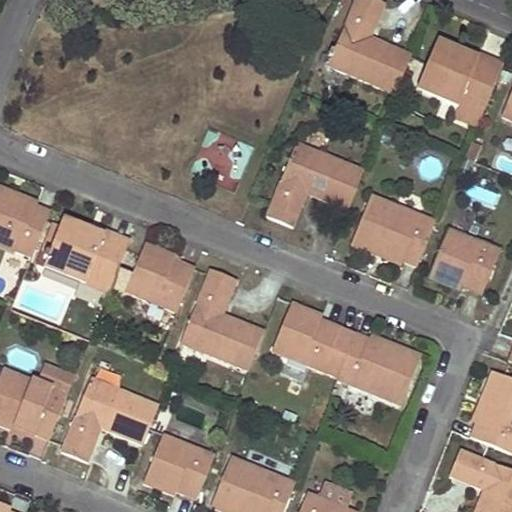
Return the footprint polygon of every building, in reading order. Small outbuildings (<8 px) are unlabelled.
[(331,58),(327,68),(395,96),(411,56),(370,39),(384,5),(372,0),(355,0),(334,52),(331,51),(328,57),(331,58)] [(437,41),(416,90),(458,108),(481,118),(503,65),(478,54),(476,58),(460,51),(437,41)] [(478,54),(461,47),(460,51),(476,58),(478,54)] [(511,92),(501,118),(511,122),(511,92)] [(458,108),(454,117),(477,126),(481,118),(458,108)] [(210,128),(194,164),(237,184),(253,147),(210,128)] [(470,143),(463,160),(473,163),(480,147),(470,143)] [(363,172),(295,145),(271,205),(265,219),(292,229),(306,195),(347,212),(363,172)] [(14,194),(0,188),(0,247),(31,260),(50,213),(35,207),(13,198),(14,194)] [(35,207),(37,203),(14,194),(13,198),(35,207)] [(435,223),(371,197),(350,247),(377,258),(379,254),(402,264),(416,269),(435,223)] [(46,262),(43,269),(108,295),(129,242),(105,232),(103,236),(88,230),(63,219),(60,227),(53,224),(41,252),(45,254),(43,260),(46,262)] [(105,232),(90,226),(88,230),(103,236),(105,232)] [(500,252),(448,231),(428,280),(459,292),(461,288),(481,297),(500,252)] [(145,245),(125,295),(176,315),(194,270),(174,262),(175,258),(145,245)] [(377,258),(400,268),(402,264),(379,254),(377,258)] [(210,271),(180,345),(247,373),(263,333),(222,316),(236,282),(210,271)] [(291,304),(271,353),(323,374),(341,329),(320,321),(322,317),(291,304)] [(400,408),(421,357),(394,347),(392,351),(369,341),(354,335),(336,382),(400,408)] [(394,347),(371,337),(369,341),(392,351),(394,347)] [(2,370),(0,375),(0,427),(9,432),(11,428),(34,437),(48,442),(67,396),(2,370)] [(511,381),(491,373),(480,400),(484,402),(475,425),(469,439),(511,456),(511,381)] [(158,407),(90,380),(60,454),(86,465),(100,431),(142,447),(158,407)] [(480,400),(471,423),(475,425),(484,402),(480,400)] [(9,432),(32,441),(34,437),(11,428),(9,432)] [(162,436),(142,485),(173,498),(175,494),(196,502),(214,457),(162,436)] [(511,511),(511,472),(460,451),(449,478),(483,492),(475,511),(511,511)] [(230,459),(209,509),(216,511),(283,511),(295,485),(230,459)] [(350,511),(346,510),(352,495),(324,484),(318,499),(307,495),(299,511),(350,511)]
